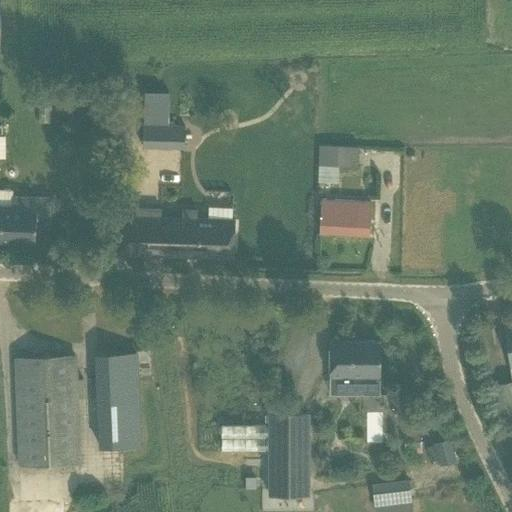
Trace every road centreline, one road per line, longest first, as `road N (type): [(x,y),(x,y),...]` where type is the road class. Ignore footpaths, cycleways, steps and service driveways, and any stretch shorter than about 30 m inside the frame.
road 1 (unclassified): [(440,295),(0,274)]
road 2 (unclassified): [(511,509),(455,390),(440,295)]
